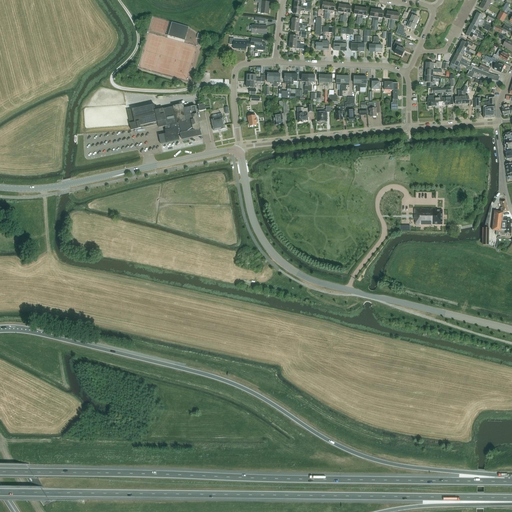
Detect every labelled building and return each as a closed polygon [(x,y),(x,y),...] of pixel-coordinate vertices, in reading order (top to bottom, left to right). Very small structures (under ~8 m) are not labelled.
[(268,14),(270,2),(263,1),(263,0),(255,0),(255,2),(258,3),(257,13),(268,14)] [(301,6),(301,2),(303,3),(303,0),(297,0),(297,2),(295,1),(294,8),(305,9),(306,9),(306,7),(301,6)] [(486,11),(489,4),(483,1),(480,7),(486,11)] [(334,12),(335,4),(329,3),(328,11),(327,11),(326,20),(329,20),(330,11),(334,12)] [(350,14),(351,6),(345,6),(344,13),(343,13),(343,16),(342,22),(345,22),(346,13),(350,14)] [(304,9),(305,9),(294,8),(293,14),(295,14),(295,17),(299,17),(299,15),(300,15),(300,11),(309,12),(310,10),(304,9)] [(366,16),(367,9),(361,8),(360,15),(359,15),(358,24),(361,25),(362,16),(366,16)] [(382,18),(383,11),(377,10),(376,18),(375,17),(374,27),(377,27),(378,18),(382,18)] [(506,15),(500,11),(496,19),(502,22),(506,15)] [(393,30),(394,20),(398,21),(399,13),(393,13),(392,20),(391,20),(391,23),(390,29),(393,30)] [(481,19),(483,16),(477,13),(474,19),(488,26),(488,24),(487,23),(484,21),(481,19)] [(412,15),(410,14),(409,17),(411,18),(409,21),(416,24),(419,18),(412,15)] [(299,19),(299,17),(295,17),(295,19),(293,19),(292,25),(302,26),(307,27),(307,24),(302,24),(302,21),(301,20),(299,19)] [(491,27),(488,26),(474,19),(471,24),(477,27),(479,24),(485,27),(484,29),(489,32),(491,27)] [(416,24),(409,21),(407,20),(406,22),(404,21),(403,24),(405,25),(405,26),(407,27),(413,30),(416,24)] [(185,41),(189,27),(172,22),(168,36),(185,41)] [(475,30),(477,27),(471,24),(468,30),(481,36),(482,34),(479,32),(475,30)] [(511,27),(511,28),(505,24),(502,29),(494,24),(492,29),(500,34),(502,31),(504,31),(505,31),(506,31),(507,32),(508,33),(509,33),(509,34),(510,35),(511,36),(511,37),(511,27)] [(267,34),(267,26),(252,26),(251,33),(267,34)] [(484,38),(481,36),(468,30),(465,35),(471,39),(473,35),(476,37),(477,37),(483,40),(484,38)] [(323,37),(320,37),(320,40),(320,43),(316,43),(316,42),(312,42),(312,47),(316,47),(316,50),(322,50),(323,37)] [(266,44),(262,44),(262,40),(251,38),(250,45),(251,46),(251,45),(256,46),(255,50),(265,51),(266,44)] [(246,42),(234,41),(234,39),(230,39),(230,45),(233,45),(233,48),(246,49),(246,47),(249,47),(250,41),(246,41),(246,42)] [(511,51),(511,49),(511,43),(506,40),(503,45),(505,47),(511,51)] [(472,53),(474,54),(475,52),(470,49),(467,47),(468,45),(472,47),(473,44),(467,41),(466,43),(462,41),(459,47),(472,53)] [(402,56),(405,50),(397,47),(398,46),(394,44),(393,47),(396,48),(394,53),(402,56)] [(474,54),(472,53),(459,47),(457,52),(463,55),(464,52),(467,54),(470,56),(471,55),(473,56),(474,54)] [(506,61),(510,55),(502,51),(499,50),(497,53),(496,52),(495,55),(494,54),(492,57),(498,60),(500,57),(506,61)] [(461,59),(463,55),(457,52),(454,58),(469,66),(470,63),(461,59)] [(492,58),(491,59),(486,56),(482,64),(485,65),(487,62),(490,63),(490,62),(492,62),(490,67),(493,68),(493,69),(501,73),(504,65),(497,63),(498,61),(495,59),(492,58)] [(456,66),(459,68),(460,65),(462,65),(467,68),(467,69),(467,70),(469,66),(454,58),(450,66),(455,69),(456,66)] [(488,73),(490,68),(481,64),(478,69),(481,70),(488,73)] [(488,73),(481,70),(478,69),(472,67),(469,66),(467,70),(469,70),(466,76),(471,78),(474,72),(488,78),(488,79),(498,82),(499,77),(489,74),(488,73)] [(380,90),(380,82),(372,82),(371,90),(380,90)] [(393,91),(393,84),(393,82),(384,82),(384,90),(393,91)] [(282,94),(281,94),(281,98),(290,99),(291,91),(287,91),(282,91),(282,94)] [(438,99),(434,99),(434,106),(446,106),(446,98),(442,98),(441,95),(438,95),(438,99)] [(489,106),(494,106),(494,104),(495,104),(495,99),(494,99),(494,96),(486,97),(486,100),(483,100),(483,106),(489,106)] [(289,114),(288,101),(278,101),(279,108),(283,107),(283,114),(289,114)] [(373,104),(369,105),(369,103),(366,103),(367,107),(369,107),(369,109),(370,117),(377,117),(376,108),(374,108),(373,104)] [(200,129),(197,114),(196,112),(206,110),(204,104),(184,108),(183,105),(173,107),(163,109),(155,110),(154,104),(132,109),(127,110),(130,124),(131,130),(158,124),(159,128),(170,125),(171,129),(165,130),(166,134),(159,135),(161,144),(179,140),(178,134),(181,134),(182,140),(201,136),(200,130),(200,129)] [(306,113),(306,112),(307,112),(307,113),(312,112),(312,104),(306,105),(307,109),(303,109),(303,108),(297,108),(297,114),(298,122),(302,122),(302,121),(308,120),(307,113),(306,113)] [(510,114),(508,108),(508,109),(507,105),(502,106),(501,108),(503,116),(510,114)] [(343,120),(342,113),(344,112),(344,106),(337,107),(337,110),(335,110),(336,112),(335,112),(336,120),(343,120)] [(491,109),(489,109),(489,106),(483,106),(483,118),(495,118),(495,112),(491,112),(491,109)] [(317,122),(327,121),(327,112),(326,112),(326,110),(323,110),(323,109),(317,109),(317,113),(317,122)] [(348,121),(356,121),(355,115),(355,110),(347,111),(347,116),(348,121)] [(223,117),(222,117),(222,114),(221,113),(212,115),(211,117),(212,120),(211,120),(214,131),(220,130),(225,129),(223,117)] [(256,123),(258,122),(257,119),(256,119),(256,116),(255,116),(255,113),(249,114),(250,117),(248,117),(248,121),(249,121),(249,126),(257,125),(256,123)] [(279,124),(283,124),(282,115),(282,113),(277,114),(278,116),(273,116),(274,125),(275,125),(276,126),(277,125),(278,125),(279,125),(279,124)] [(505,143),(511,141),(511,132),(511,131),(503,135),(504,142),(505,143)] [(501,212),(502,212),(508,212),(505,200),(500,201),(502,208),(500,208),(501,212)] [(442,225),(442,210),(433,210),(433,208),(414,208),(414,220),(415,220),(415,225),(426,225),(426,227),(431,227),(431,225),(433,225),(442,225)] [(503,212),(502,212),(501,212),(494,211),(492,230),(496,231),(495,235),(498,235),(498,233),(501,233),(501,234),(502,235),(504,235),(506,234),(506,233),(511,234),(511,220),(505,220),(502,220),(503,212)]
